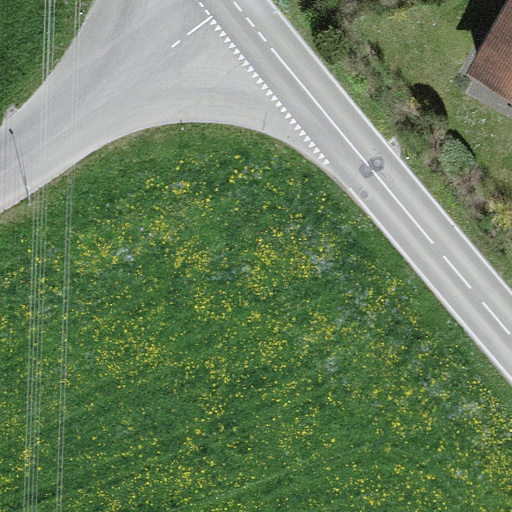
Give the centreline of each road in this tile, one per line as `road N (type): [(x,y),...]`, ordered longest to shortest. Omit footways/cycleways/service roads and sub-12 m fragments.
road 1 (tertiary): [(511,334),(234,0)]
road 2 (unclassified): [(234,0),(0,175)]
